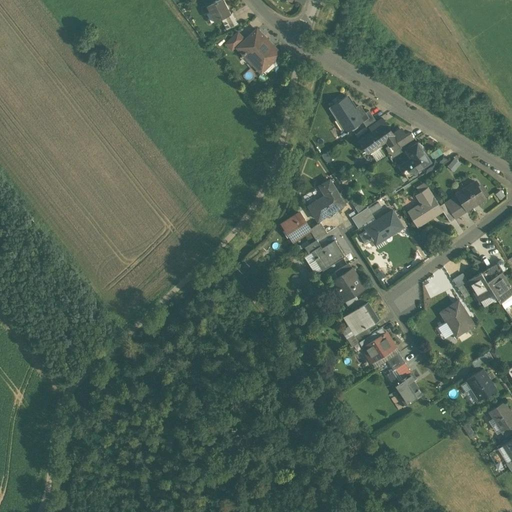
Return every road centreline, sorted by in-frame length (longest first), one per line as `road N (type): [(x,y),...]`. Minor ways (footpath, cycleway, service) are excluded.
road 1 (residential): [(298,43),(511,180)]
road 2 (residential): [(511,206),(419,274),(392,306)]
